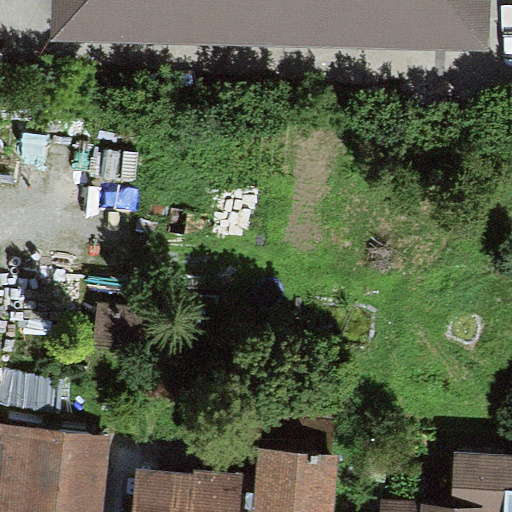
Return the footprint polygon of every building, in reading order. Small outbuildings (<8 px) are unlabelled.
[(488,0),(53,0),(53,32),(488,44),(488,0)] [(144,292),(88,291),(87,327),(143,329),(144,292)] [(95,511),(100,424),(0,418),(0,511),(95,511)] [(324,511),(329,437),(253,432),(247,511),(324,511)] [(511,511),(511,439),(448,437),(446,475),(412,474),(410,511),(511,511)] [(227,511),(230,450),(129,447),(126,511),(227,511)]
